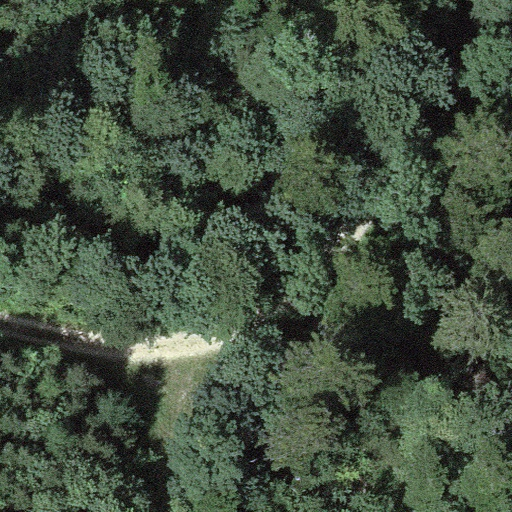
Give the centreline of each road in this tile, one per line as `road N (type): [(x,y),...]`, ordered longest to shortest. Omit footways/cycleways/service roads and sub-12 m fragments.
road 1 (track): [(511,3),(400,167),(281,312),(178,345),(104,345),(0,321)]
road 2 (track): [(38,37),(175,0)]
